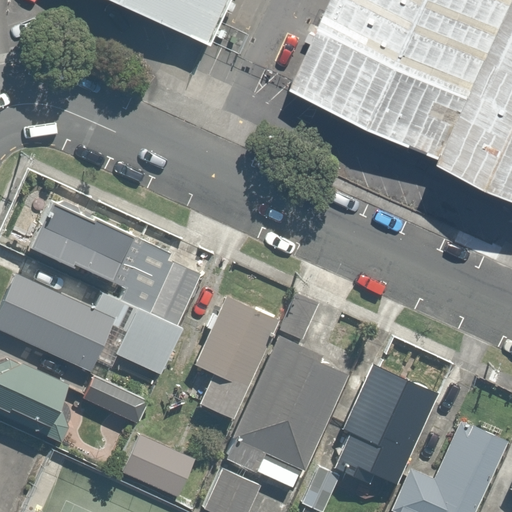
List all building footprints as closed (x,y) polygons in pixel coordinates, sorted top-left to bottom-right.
[(76,0),(190,52),(214,0),(76,0)] [(511,195),(511,0),(308,0),(269,86),(511,196),(511,195)] [(123,285),(117,296),(176,323),(199,272),(165,257),(168,249),(131,233),(131,231),(90,212),(88,216),(48,196),(25,243),(70,264),(72,260),(123,285)] [(92,306),(14,270),(0,298),(0,328),(87,368),(94,356),(110,363),(115,352),(158,371),(179,324),(176,323),(117,296),(99,288),(92,306)] [(316,301),(293,290),(275,327),(299,338),(316,301)] [(231,415),(275,316),(270,314),(271,312),(251,303),(250,305),(222,292),(191,360),(210,369),(196,399),(231,415)] [(300,468),(344,371),(316,358),(318,352),(274,331),(228,433),(231,435),(222,454),(288,484),(297,467),(300,468)] [(0,412),(58,439),(65,423),(59,408),(52,405),(64,378),(18,357),(14,359),(7,355),(0,358),(0,412)] [(345,429),(329,464),(365,481),(370,471),(392,481),(435,390),(368,359),(337,426),(345,429)] [(146,398),(91,372),(80,395),(136,421),(146,398)] [(469,511),(504,439),(457,418),(431,476),(407,465),(388,508),(395,511),(394,511),(469,511)] [(137,431),(119,469),(176,494),(193,456),(137,431)] [(243,511),(257,481),(219,464),(201,506),(215,511),(243,511)] [(337,473),(316,464),(298,501),(318,511),(337,473)]
